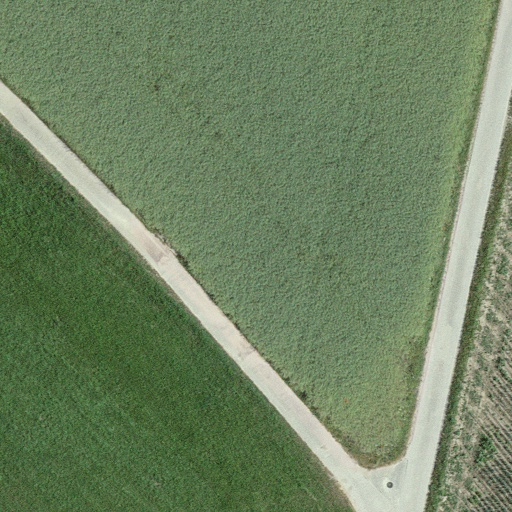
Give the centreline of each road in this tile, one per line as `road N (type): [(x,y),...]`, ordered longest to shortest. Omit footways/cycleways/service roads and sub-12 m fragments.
road 1 (track): [(385,511),(156,251),(0,94)]
road 2 (track): [(511,16),(410,511)]
